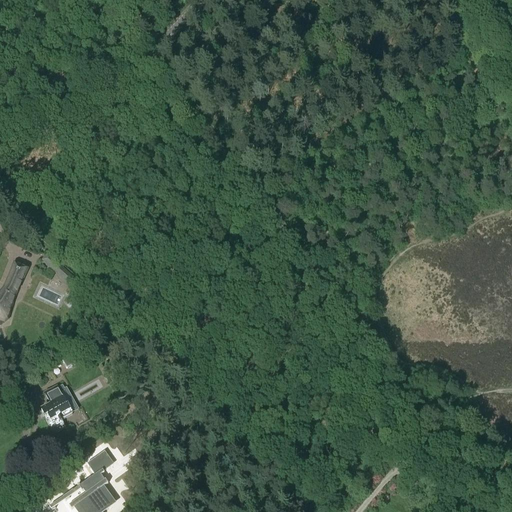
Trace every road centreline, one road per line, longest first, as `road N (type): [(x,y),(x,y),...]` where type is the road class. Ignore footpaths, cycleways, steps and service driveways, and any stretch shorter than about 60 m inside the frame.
road 1 (track): [(0,195),(61,260),(169,344),(338,508),(425,412)]
road 2 (track): [(404,431),(117,82)]
road 3 (track): [(425,412),(254,188)]
road 4 (track): [(254,188),(484,42)]
road 5 (unclassified): [(0,161),(117,82),(200,0)]
road 6 (track): [(254,188),(146,54)]
road 7 (track): [(425,412),(506,511)]
